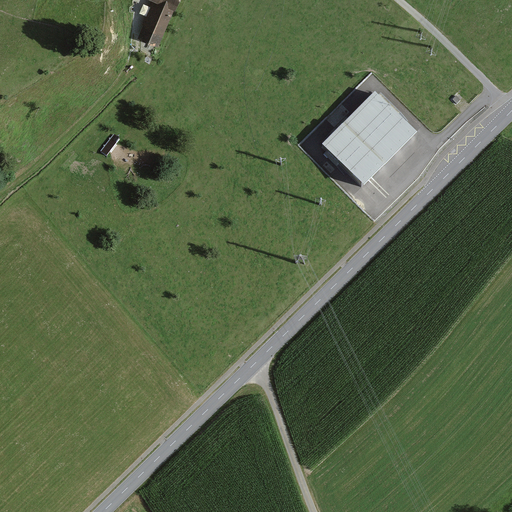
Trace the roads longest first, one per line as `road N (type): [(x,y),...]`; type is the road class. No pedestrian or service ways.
road 1 (tertiary): [(103,511),(511,110)]
road 2 (track): [(314,511),(257,361)]
